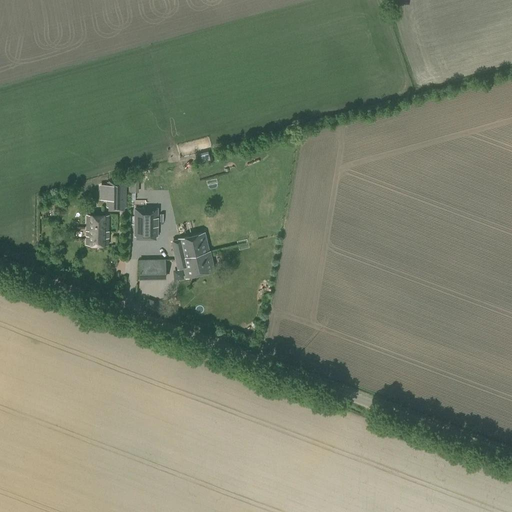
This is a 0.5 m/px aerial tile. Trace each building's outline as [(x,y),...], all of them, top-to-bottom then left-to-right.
[(106,183),(106,184),(106,199),(106,207),(107,207),(122,207),(124,207),(124,183),(123,183),(108,183),(106,183)] [(135,235),(156,235),(156,208),(136,208),(135,235)] [(108,215),(87,215),(86,244),(108,244),(108,215)] [(203,233),(177,239),(180,248),(172,249),(175,260),(181,258),(186,277),(214,271),(209,251),(208,251),(203,233)] [(157,279),(157,267),(165,267),(165,259),(139,260),(139,279),(157,279)]
